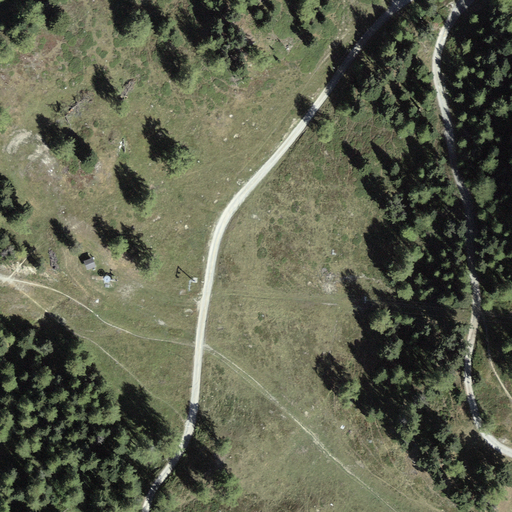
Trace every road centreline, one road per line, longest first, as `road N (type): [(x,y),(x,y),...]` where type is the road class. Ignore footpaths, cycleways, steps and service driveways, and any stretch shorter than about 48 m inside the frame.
road 1 (track): [(191,431),(221,230),(374,32),(410,0)]
road 2 (track): [(465,0),(438,71),(469,196),(478,297),(471,398),(494,446),(511,452)]
